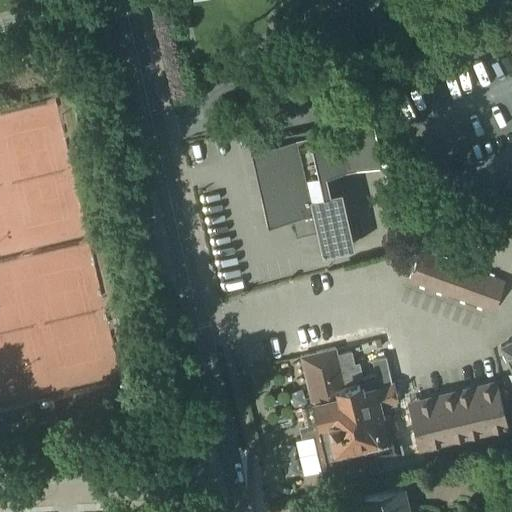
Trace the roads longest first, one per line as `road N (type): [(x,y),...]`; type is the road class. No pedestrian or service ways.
road 1 (tertiary): [(232,479),(121,0)]
road 2 (residential): [(232,479),(0,500)]
